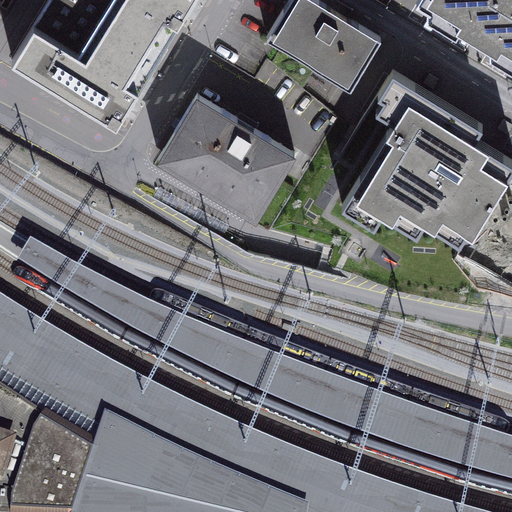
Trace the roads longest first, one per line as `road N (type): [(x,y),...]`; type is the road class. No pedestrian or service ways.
road 1 (residential): [(220,0),(114,178)]
road 2 (residential): [(0,116),(114,178)]
